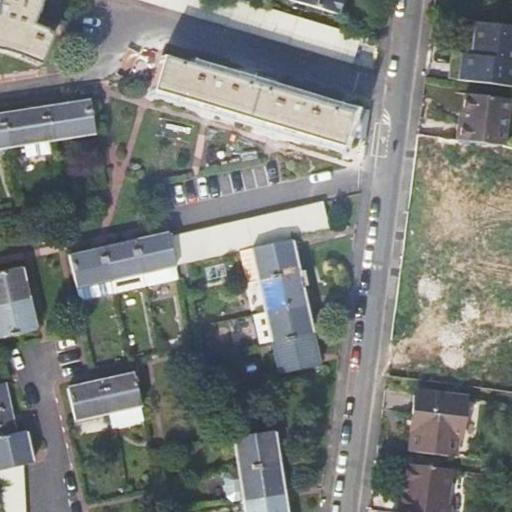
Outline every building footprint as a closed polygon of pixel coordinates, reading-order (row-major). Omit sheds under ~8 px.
[(34,16),(36,16),(40,0),(0,0),(0,53),(18,59),(38,68),(51,36),(30,27),(34,16)] [(231,0),(134,0),(352,65),(360,38),(231,0)] [(287,0),(287,1),(336,16),(340,0),(287,0)] [(511,28),(486,24),(475,23),(471,57),(482,58),(479,84),(511,88),(511,28)] [(453,54),(449,80),(479,84),(482,58),(471,57),(453,54)] [(350,115),(161,60),(151,92),(199,107),(198,108),(211,112),(211,110),(279,130),(279,132),(291,136),(292,134),(340,148),(350,115)] [(458,124),(456,142),(502,148),(509,100),(465,95),(461,124),(458,124)] [(0,149),(26,145),(52,141),(94,135),(89,102),(0,116),(0,149)] [(54,155),(52,141),(26,145),(28,159),(54,155)] [(252,250),(290,242),(329,233),(323,204),(168,238),(175,267),(239,253),(252,250)] [(478,274),(511,283),(511,229),(492,224),(478,274)] [(175,267),(168,238),(168,235),(70,257),(77,288),(175,267)] [(290,242),(252,250),(259,282),(279,376),(317,368),(290,242)] [(252,250),(239,253),(246,284),(259,282),(252,250)] [(0,339),(36,331),(35,329),(34,329),(28,301),(29,300),(28,298),(27,298),(21,269),(22,269),(21,267),(0,271),(0,339)] [(438,277),(425,334),(473,345),(487,288),(438,277)] [(68,391),(75,422),(109,414),(140,407),(141,407),(134,376),(68,391)] [(0,511),(24,511),(22,467),(31,465),(31,463),(30,463),(24,435),(25,434),(25,433),(16,434),(4,385),(0,386),(0,511)] [(414,394),(412,416),(417,417),(416,431),(412,431),(409,454),(466,461),(468,441),(474,439),(479,401),(414,394)] [(140,407),(109,414),(112,429),(143,422),(140,407)] [(245,501),(244,501),(244,504),(245,504),(246,511),(284,511),(282,497),(284,497),(284,495),(282,495),(278,466),(279,465),(279,464),(278,464),(273,435),(274,434),(274,432),(234,439),(234,442),(235,441),(240,471),(238,471),(239,472),(240,472),(245,501)] [(445,505),(449,471),(405,466),(401,492),(410,493),(407,511),(448,511),(450,506),(445,505)] [(240,472),(239,472),(229,473),(225,480),(228,499),(234,503),(244,501),(245,501),(240,472)] [(407,511),(410,493),(401,492),(398,511),(407,511)]
